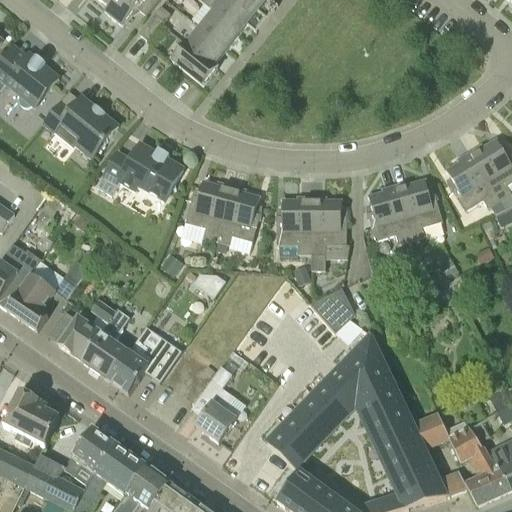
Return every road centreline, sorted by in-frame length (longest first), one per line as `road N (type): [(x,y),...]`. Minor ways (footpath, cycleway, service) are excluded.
road 1 (residential): [(511,69),(434,136),(378,158),(284,162),(184,134),(17,0)]
road 2 (tertiary): [(245,511),(0,340)]
